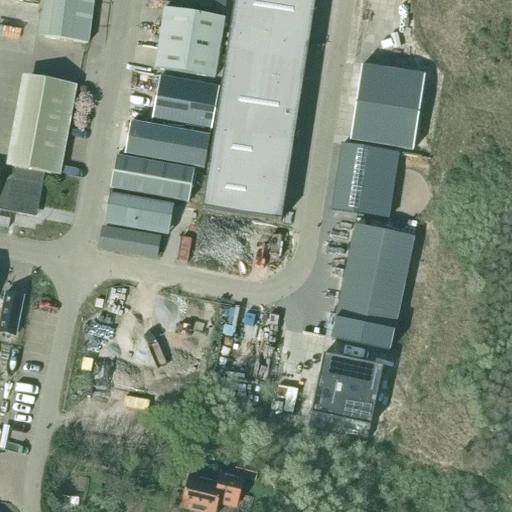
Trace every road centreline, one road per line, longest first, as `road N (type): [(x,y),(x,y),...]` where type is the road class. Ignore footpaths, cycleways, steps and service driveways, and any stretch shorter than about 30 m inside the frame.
road 1 (unclassified): [(345,0),(304,259),(291,278),(241,292),(76,262)]
road 2 (unclassified): [(76,262),(123,0)]
road 3 (unclassified): [(76,262),(30,511)]
